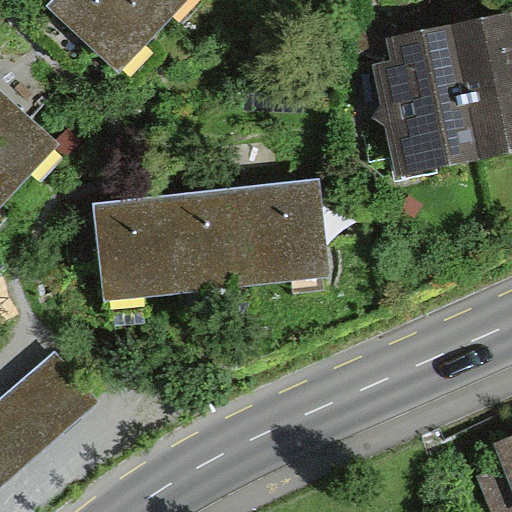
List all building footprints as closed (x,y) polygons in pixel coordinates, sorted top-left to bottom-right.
[(206,0),(79,0),(46,37),(117,100),(206,0)] [(465,167),(511,159),(511,40),(504,42),(501,23),(442,34),(465,167)] [(381,182),(465,167),(442,34),(381,44),(384,61),(361,65),(381,182)] [(0,202),(44,157),(0,114),(0,202)] [(308,201),(110,223),(117,288),(315,266),(308,201)] [(0,507),(100,416),(49,362),(0,406),(0,507)] [(511,511),(511,441),(485,453),(510,511),(511,511)]
